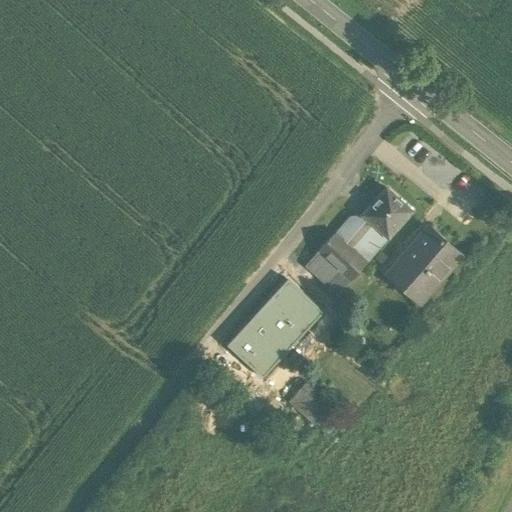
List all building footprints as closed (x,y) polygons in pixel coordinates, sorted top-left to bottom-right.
[(385,188),(362,215),(376,227),(360,246),(371,256),(388,238),(411,212),(385,188)] [(362,215),(349,217),(333,235),(365,264),(371,256),(360,246),(376,227),(362,215)] [(429,228),(392,270),(423,297),(460,254),(429,228)] [(333,235),(307,264),(338,293),(365,264),(333,235)] [(287,280),(227,345),(262,377),(322,312),(287,280)] [(289,402),(317,427),(334,408),(306,383),(289,402)]
